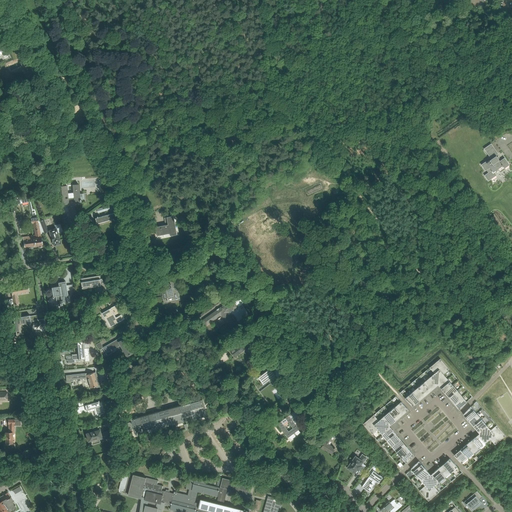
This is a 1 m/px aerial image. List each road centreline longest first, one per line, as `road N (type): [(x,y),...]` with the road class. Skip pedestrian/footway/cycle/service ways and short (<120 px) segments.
road 1 (residential): [(363,510),(310,465),(283,477),(248,434)]
road 2 (residential): [(248,434),(182,348),(149,330)]
road 3 (residential): [(424,449),(431,459),(463,432),(436,400),(404,427)]
road 4 (residential): [(121,282),(108,261),(92,256),(0,272)]
